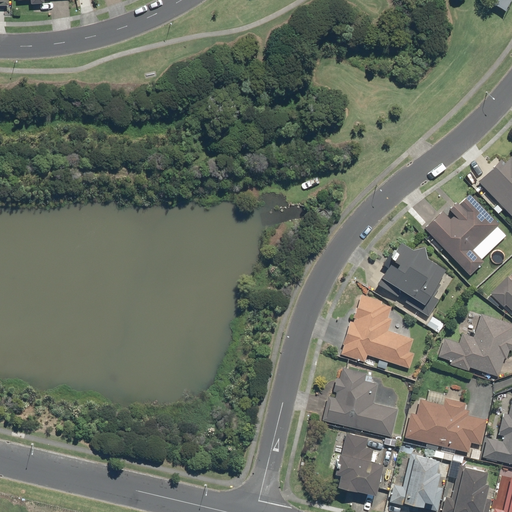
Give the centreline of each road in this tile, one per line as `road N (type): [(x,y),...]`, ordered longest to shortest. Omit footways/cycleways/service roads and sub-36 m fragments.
road 1 (residential): [(511,87),(378,205),(331,264),(301,327),(253,511)]
road 2 (tertiary): [(0,453),(244,511)]
road 3 (residential): [(179,0),(88,37),(0,45)]
